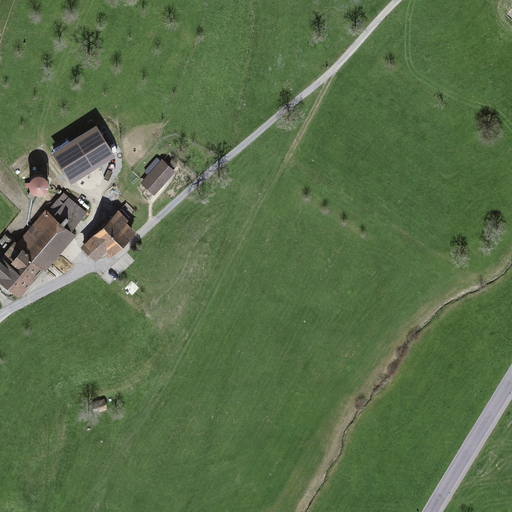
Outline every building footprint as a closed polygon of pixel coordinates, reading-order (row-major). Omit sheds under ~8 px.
[(112,154),(95,127),(55,152),(72,179),(112,154)] [(173,171),(162,161),(143,181),(154,192),(173,171)] [(41,174),(38,173),(36,174),(34,175),(32,177),(30,179),(30,181),(30,184),(31,186),(32,188),(34,190),(36,191),(39,191),(41,191),(44,190),(45,188),(47,186),(47,183),(47,181),(47,178),(45,176),(43,175),(41,174)] [(63,193),(18,245),(40,265),(66,235),(71,239),(76,234),(71,230),(86,212),(63,193)] [(129,217),(121,209),(84,245),(96,256),(104,248),(110,254),(132,233),(123,223),(129,217)] [(43,267),(40,265),(18,245),(6,234),(0,240),(0,254),(3,258),(0,262),(0,289),(6,295),(10,298),(16,291),(19,294),(43,267)] [(95,410),(105,407),(103,401),(93,404),(95,410)]
